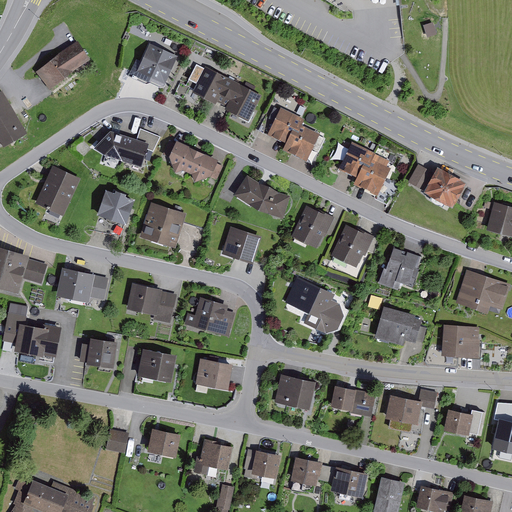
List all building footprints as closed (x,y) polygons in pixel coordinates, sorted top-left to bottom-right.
[(425,26),(428,37),(435,35),(432,24),(425,26)] [(36,71),(50,89),(73,70),(91,59),(78,40),(59,52),(36,71)] [(150,43),(137,71),(165,83),(178,55),(150,43)] [(197,83),(192,91),(216,104),(217,102),(226,106),(225,108),(240,116),(239,117),(249,122),(254,112),(253,111),(262,95),(206,66),(204,68),(197,64),(189,78),(197,83)] [(3,90),(0,91),(0,142),(2,146),(27,132),(3,90)] [(282,149),(307,160),(320,133),(302,124),(304,119),(280,107),(267,133),(286,142),(282,149)] [(111,130),(94,146),(105,153),(142,166),(147,148),(154,151),(161,136),(140,128),(137,138),(111,130)] [(218,159),(176,139),(169,154),(175,172),(183,169),(192,173),(195,181),(208,175),(217,179),(223,166),(217,163),(218,159)] [(352,141),(338,169),(355,177),(353,183),(378,195),(391,168),(387,166),(389,160),(375,153),(376,152),(352,141)] [(418,163),(408,181),(423,189),(433,171),(418,163)] [(53,165),(36,202),(64,215),(81,178),(53,165)] [(437,166),(423,190),(452,207),(466,182),(437,166)] [(247,174),(234,194),(249,203),(269,213),(283,217),(290,195),(279,192),(259,182),(247,174)] [(106,189),(97,214),(126,224),(135,199),(125,195),(126,192),(116,189),(115,192),(106,189)] [(151,201),(140,236),(176,247),(187,212),(151,201)] [(485,201),(484,207),(490,209),(492,202),(485,201)] [(511,206),(495,202),(488,229),(511,235),(511,206)] [(307,205),(292,235),(317,248),(323,235),(326,236),(335,217),(318,209),(318,210),(307,205)] [(346,223),(331,255),(357,267),(363,254),(365,255),(375,236),(358,228),(358,229),(346,223)] [(231,225),(222,253),(253,263),(262,235),(231,225)] [(0,246),(0,287),(19,293),(23,278),(42,284),(48,264),(29,258),(30,255),(0,246)] [(384,267),(378,283),(398,289),(401,282),(413,286),(419,268),(418,268),(422,256),(408,251),(406,255),(402,253),(403,249),(393,246),(386,267),(384,267)] [(62,267),(56,295),(89,302),(90,297),(104,300),(109,277),(95,274),(95,273),(62,267)] [(510,284),(467,270),(457,302),(488,312),(489,309),(499,313),(501,308),(502,309),(510,284)] [(298,276),(286,302),(309,312),(304,323),(325,332),(338,328),(344,315),(340,303),(332,299),(335,293),(298,276)] [(163,289),(133,282),(127,308),(154,314),(153,319),(171,323),(177,294),(162,290),(163,289)] [(188,312),(184,324),(229,336),(235,312),(227,310),(228,304),(200,297),(195,314),(188,312)] [(11,312),(8,312),(3,340),(16,342),(15,350),(43,355),(43,353),(56,356),(61,326),(43,323),(42,326),(26,323),(27,315),(25,315),(27,303),(13,301),(11,312)] [(384,305),(376,337),(403,344),(405,339),(416,342),(422,319),(415,317),(416,314),(384,305)] [(444,324),(442,354),(466,356),(466,358),(481,359),(482,341),(480,341),(480,340),(479,339),(480,326),(444,324)] [(87,362),(86,363),(114,368),(118,341),(91,337),(90,344),(83,343),(80,360),(87,362)] [(143,347),(137,375),(172,381),(177,354),(143,347)] [(200,357),(196,383),(229,389),(233,363),(200,357)] [(281,373),(275,402),(310,409),(316,381),(281,373)] [(377,393),(335,385),(331,406),(350,410),(349,412),(372,417),(377,393)] [(391,418),(389,427),(411,432),(412,423),(418,424),(422,406),(435,409),(439,391),(421,388),(418,399),(391,394),(386,417),(391,418)] [(448,408),(444,429),(469,435),(474,413),(448,408)] [(511,420),(498,418),(493,440),(511,443),(511,420)] [(152,427),(148,450),(176,456),(181,433),(152,427)] [(111,428),(106,448),(125,453),(129,432),(111,428)] [(229,469),(234,445),(219,443),(219,441),(204,438),(201,455),(197,455),(194,472),(208,475),(210,466),(229,469)] [(277,478),(282,454),(256,449),(256,450),(248,449),(244,468),(246,468),(244,477),(258,479),(259,474),(277,478)] [(323,462),(296,456),(291,479),(317,484),(318,479),(318,475),(320,475),(322,464),(323,462)] [(336,467),(322,464),(320,475),(318,475),(318,479),(332,482),(336,467)] [(332,482),(331,489),(363,496),(368,472),(336,465),(336,467),(332,482)] [(382,476),(373,511),(398,511),(405,481),(382,476)] [(91,511),(97,498),(54,481),(51,486),(33,478),(31,483),(19,479),(15,489),(19,490),(14,503),(16,504),(10,511),(31,511),(34,507),(45,511),(44,511),(91,511)] [(218,497),(215,511),(228,511),(229,509),(230,510),(234,486),(222,484),(220,498),(218,497)] [(454,492),(421,484),(416,506),(443,511),(444,511),(445,509),(450,510),(454,492)] [(490,511),(493,501),(464,494),(460,511),(486,511),(487,511),(490,511)]
